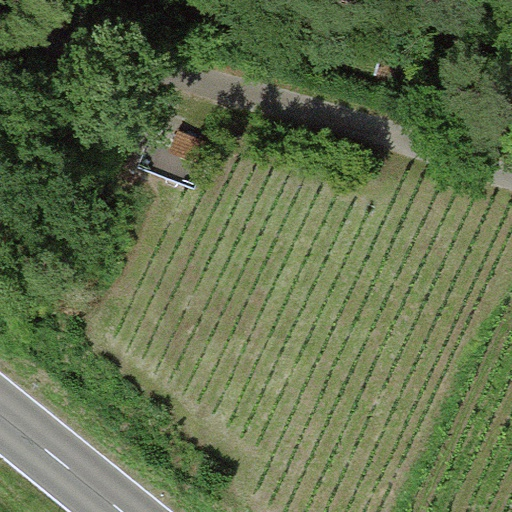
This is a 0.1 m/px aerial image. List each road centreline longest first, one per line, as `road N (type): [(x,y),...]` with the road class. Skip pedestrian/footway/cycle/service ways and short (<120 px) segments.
road 1 (track): [(0,18),(511,179)]
road 2 (primary): [(0,409),(126,511)]
